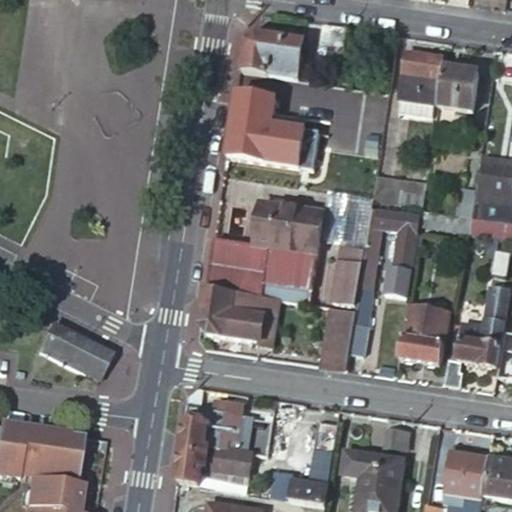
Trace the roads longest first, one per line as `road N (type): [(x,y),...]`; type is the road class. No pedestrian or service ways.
road 1 (unclassified): [(162,366),(511,418)]
road 2 (tertiary): [(166,342),(218,0)]
road 3 (unclassified): [(511,34),(276,0)]
road 4 (residential): [(0,269),(142,340),(166,342)]
road 5 (residential): [(0,397),(153,420)]
